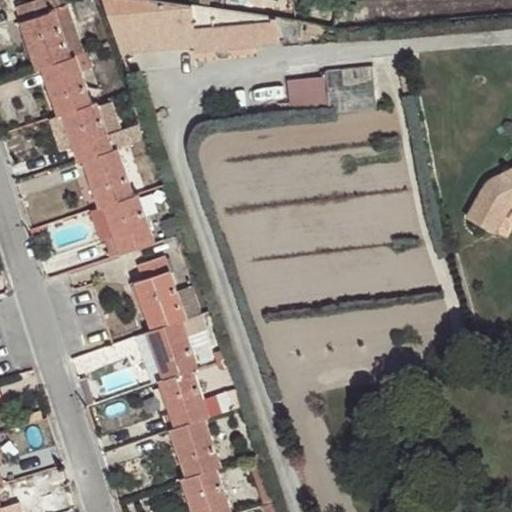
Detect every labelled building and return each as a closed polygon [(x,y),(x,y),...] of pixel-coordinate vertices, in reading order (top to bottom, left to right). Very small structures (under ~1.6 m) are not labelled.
[(73,55),(57,7),(54,0),(37,0),(18,6),(37,67),(43,65),(59,114),(63,112),(69,130),(78,160),(85,158),(100,204),(105,203),(121,252),(155,241),(139,193),(135,193),(119,147),(115,148),(110,132),(122,129),(113,102),(100,105),(98,100),(93,102),(82,68),(77,54),(73,55)] [(294,37),(292,18),(168,0),(105,0),(124,53),(195,46),(195,49),(280,42),(279,38),(294,37)] [(69,3),(57,7),(73,55),(77,54),(85,51),(69,3)] [(85,51),(77,54),(82,68),(92,65),(86,51),(85,51)] [(289,80),(292,107),(330,103),(330,109),(374,105),(370,67),(326,71),(326,76),(289,80)] [(78,160),(69,130),(59,133),(68,163),(78,160)] [(511,169),(489,180),(470,216),(494,230),(508,205),(511,203),(511,169)] [(178,218),(167,221),(172,235),(183,232),(178,218)] [(231,511),(217,466),(222,464),(206,417),(235,407),(229,388),(211,394),(203,397),(197,379),(194,370),(199,368),(182,318),(185,317),(176,290),(164,255),(139,263),(144,278),(136,281),(151,329),(147,330),(163,379),(161,381),(175,427),(172,428),(187,476),(182,477),(192,511),(231,511)] [(193,284),(176,290),(185,317),(203,311),(193,284)] [(203,397),(211,394),(204,376),(197,379),(203,397)] [(265,511),(281,511),(277,498),(263,502),(265,511)]
